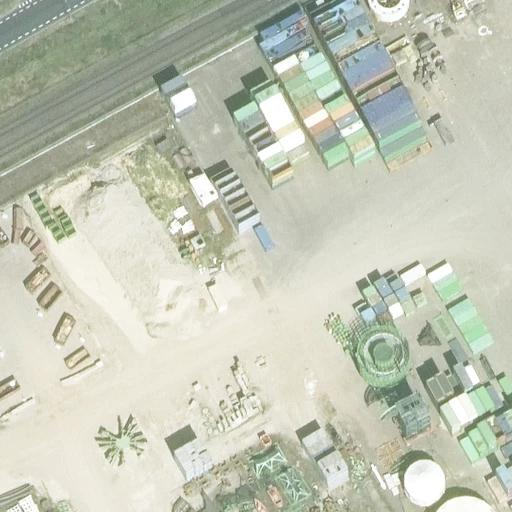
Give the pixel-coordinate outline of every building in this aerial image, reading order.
[(488,37),(511,28),(511,6),(481,17),(488,37)] [(155,265),(217,417),(238,408),(207,334),(205,335),(173,258),(155,265)] [(0,316),(0,334),(7,337),(13,320),(0,316)] [(37,388),(30,404),(45,410),(52,394),(37,388)] [(65,442),(69,425),(55,421),(50,438),(65,442)] [(82,478),(90,463),(77,455),(68,469),(82,478)] [(101,492),(88,495),(91,511),(93,511),(105,509),(101,492)]
